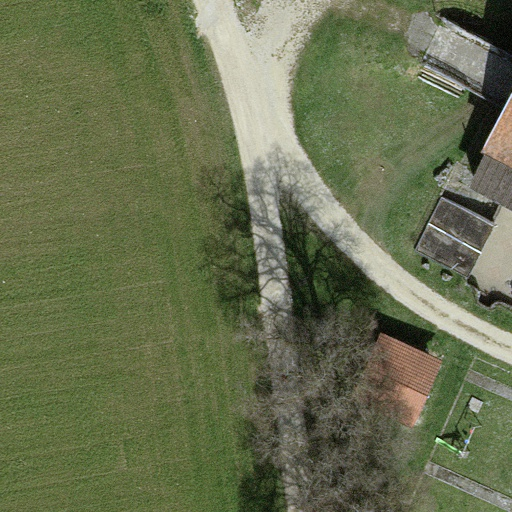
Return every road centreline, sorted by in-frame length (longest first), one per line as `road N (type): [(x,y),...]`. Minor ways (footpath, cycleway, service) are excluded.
road 1 (track): [(511,349),(384,270),(249,147)]
road 2 (track): [(264,254),(253,160),(207,0)]
road 3 (track): [(315,207),(274,122),(270,76),(279,26),(307,0)]
